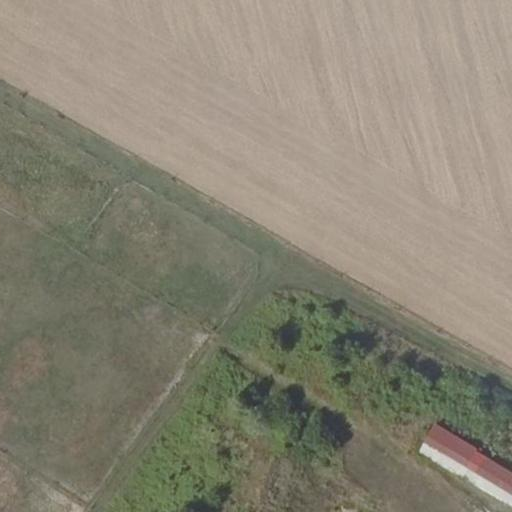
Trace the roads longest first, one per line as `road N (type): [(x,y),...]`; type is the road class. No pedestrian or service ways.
road 1 (track): [(511,384),(0,96)]
road 2 (track): [(98,511),(280,256)]
